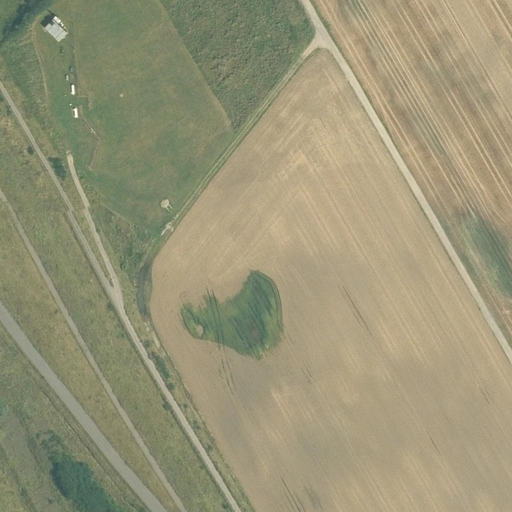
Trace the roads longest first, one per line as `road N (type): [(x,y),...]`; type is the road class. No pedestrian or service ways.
road 1 (track): [(0,79),(239,511)]
road 2 (track): [(511,348),(333,39)]
road 3 (track): [(140,266),(333,39)]
road 4 (track): [(122,296),(88,209),(45,53)]
